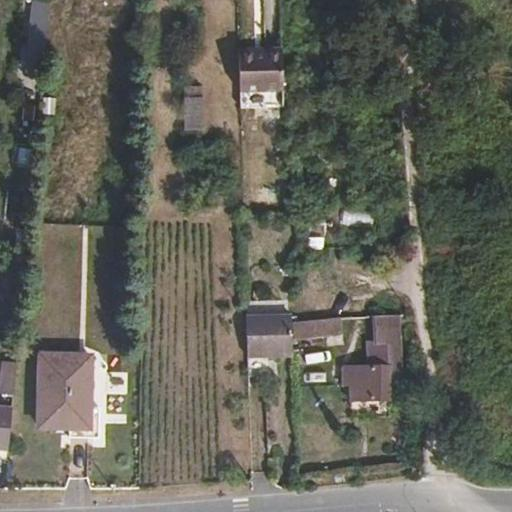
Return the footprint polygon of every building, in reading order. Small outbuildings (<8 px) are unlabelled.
[(27,48),(46,50),(48,25),(49,15),(31,13),(27,48)] [(284,75),(240,76),(242,112),(286,111),(284,75)] [(185,103),(186,137),(207,136),(206,102),(185,103)] [(339,340),(338,325),(317,325),(318,339),(339,340)] [(247,379),(293,377),(292,337),(246,339),(247,379)] [(387,401),(386,369),(370,370),(370,401),(387,401)] [(89,407),(90,372),(60,371),(60,380),(40,379),(38,428),(88,430),(88,441),(100,441),(101,408),(89,407)] [(0,450),(8,451),(11,411),(0,409),(0,450)]
